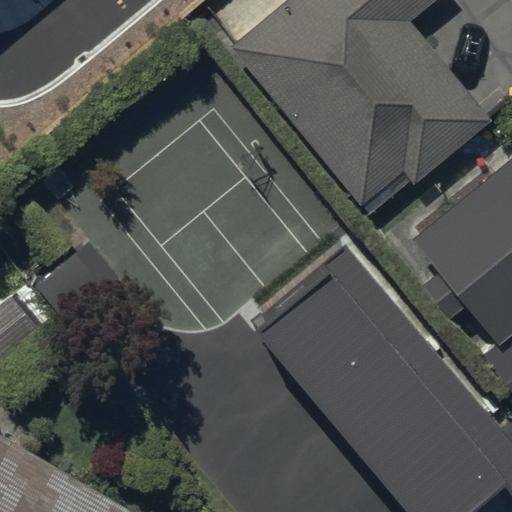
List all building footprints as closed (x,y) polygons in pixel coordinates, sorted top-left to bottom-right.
[(416,0),(273,0),(228,37),(356,196),(401,159),(411,172),(486,111),(405,10),(416,0)] [(511,311),(511,149),(411,232),(439,266),(424,278),(444,303),(458,291),(489,330),(511,311)] [(511,449),(330,223),(236,298),(407,511),(436,511),(486,472),(511,504),(511,449)] [(12,283),(0,292),(0,349),(40,319),(12,283)] [(511,318),(476,348),(511,391),(511,318)] [(142,511),(0,429),(0,511),(142,511)]
